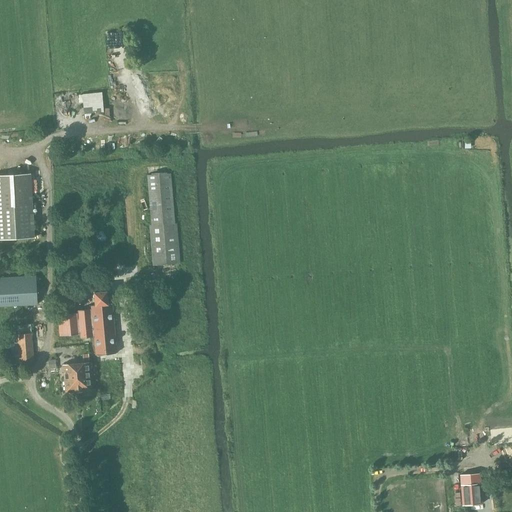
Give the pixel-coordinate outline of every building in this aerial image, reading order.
[(153,265),(177,264),(169,173),(145,176),(153,265)] [(0,239),(35,238),(31,174),(0,176),(0,239)] [(0,305),(38,304),(37,279),(0,280),(0,305)] [(108,304),(107,291),(95,292),(96,305),(92,306),(92,309),(79,310),(79,313),(68,314),(67,314),(57,314),(59,336),(80,334),(80,338),(94,336),(96,355),(117,353),(112,303),(108,304)] [(12,365),(34,363),(32,333),(31,324),(18,325),(18,334),(10,335),(12,365)] [(92,391),(90,363),(64,365),(66,393),(92,391)] [(57,373),(39,375),(41,395),(59,394),(57,373)] [(481,474),(461,475),(463,506),(484,504),(481,474)]
